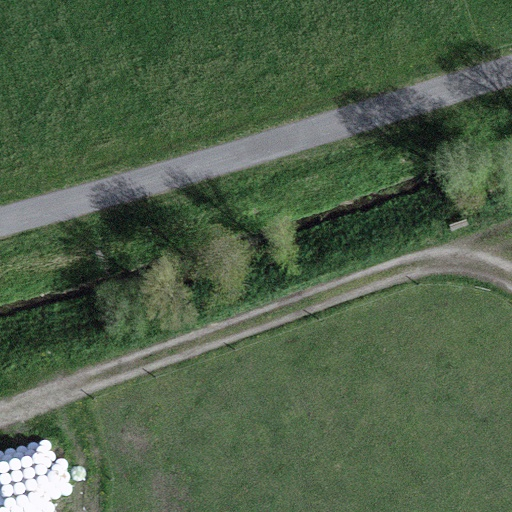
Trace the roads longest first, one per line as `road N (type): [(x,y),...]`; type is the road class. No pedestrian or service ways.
road 1 (unclassified): [(511,72),(0,220)]
road 2 (track): [(447,258),(0,414)]
